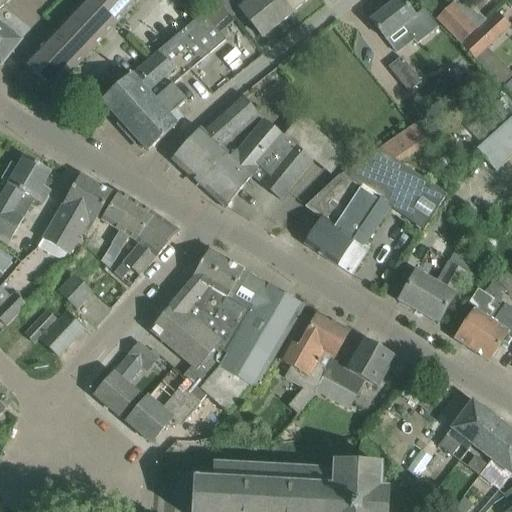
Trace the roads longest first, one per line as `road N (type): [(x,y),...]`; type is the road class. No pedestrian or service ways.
road 1 (unclassified): [(511,398),(337,284),(207,219)]
road 2 (residential): [(131,183),(349,0)]
road 3 (residential): [(207,219),(53,392)]
road 4 (unclassified): [(131,183),(0,104)]
road 5 (residential): [(53,392),(141,498)]
road 6 (residential): [(28,511),(23,506),(53,392)]
